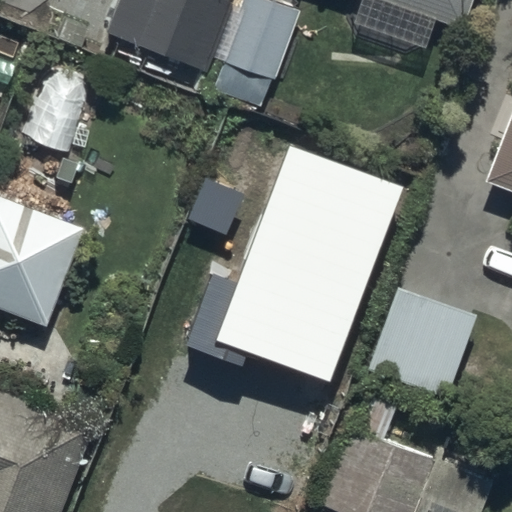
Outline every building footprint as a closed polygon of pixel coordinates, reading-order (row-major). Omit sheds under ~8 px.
[(199,58),(221,0),(113,0),(105,23),(199,58)] [(297,0),(237,0),(220,49),(225,51),(216,77),(260,93),(268,71),(271,73),(297,0)] [(426,0),(457,11),(461,0),(426,0)] [(511,80),(478,168),(511,181),(511,80)] [(403,186),(289,144),(236,285),(211,276),(185,346),(239,367),(245,351),(330,382),(403,186)] [(0,181),(0,293),(43,311),(82,215),(0,181)] [(443,375),(472,299),(394,270),(365,346),(443,375)] [(53,511),(90,419),(0,383),(0,511),(53,511)] [(477,511),(494,468),(430,445),(428,450),(345,419),(315,499),(351,511),(477,511)]
